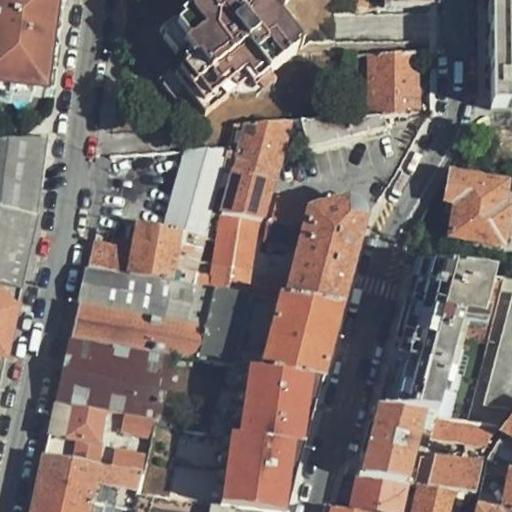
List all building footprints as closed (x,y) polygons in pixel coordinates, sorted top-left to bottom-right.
[(0,0),(0,94),(45,100),(57,0),(0,0)] [(57,0),(45,100),(52,101),(64,0),(57,0)] [(356,17),(356,9),(356,0),(184,0),(187,3),(190,0),(201,0),(209,9),(175,34),(173,31),(160,40),(166,46),(189,46),(187,54),(185,73),(181,101),(186,97),(204,119),(248,86),(255,95),(272,83),(269,76),(313,44),(336,45),(336,28),(337,16),(356,17)] [(356,0),(356,9),(367,9),(366,0),(356,0)] [(430,0),(388,0),(389,0),(385,0),(385,8),(430,8),(430,0)] [(511,0),(489,0),(489,8),(489,109),(511,109),(511,0)] [(189,46),(166,46),(177,61),(187,54),(189,46)] [(418,87),(417,57),(370,58),(370,118),(381,118),(418,116),(418,87)] [(174,107),(181,101),(185,73),(174,81),(172,79),(159,88),(174,107)] [(370,118),(298,122),(307,151),(385,129),(381,118),(370,118)] [(291,123),(248,125),(222,217),(262,221),(291,123)] [(0,209),(36,217),(47,140),(0,142),(0,209)] [(228,148),(185,152),(165,230),(181,232),(204,236),(228,148)] [(503,248),(509,212),(501,211),(505,187),(453,178),(450,202),(457,203),(454,221),(451,240),(503,248)] [(308,220),(310,214),(305,212),(307,205),(276,200),(269,222),(308,228),(308,220)] [(315,229),(360,237),(364,222),(356,213),(347,203),(310,214),(308,220),(308,228),(309,228),(315,229)] [(0,381),(36,217),(0,209),(0,381)] [(308,228),(269,222),(265,239),(304,245),(309,228),(308,228)] [(133,251),(93,245),(87,271),(170,283),(178,244),(181,232),(165,230),(138,226),(133,251)] [(351,273),(360,237),(315,229),(308,258),(302,257),(299,273),(303,275),(296,302),(342,310),(351,273)] [(178,244),(170,283),(194,287),(202,248),(178,244)] [(511,280),(415,268),(410,287),(404,310),(389,364),(382,390),(376,413),(499,428),(511,413),(511,280)] [(170,283),(87,271),(71,341),(175,359),(194,362),(214,289),(194,287),(170,283)] [(283,300),(290,301),(294,285),(258,278),(253,296),(283,300)] [(339,320),(342,310),(296,302),(290,301),(283,300),(267,359),(238,354),(253,296),(214,289),(194,362),(250,372),(321,387),(329,358),(332,348),(339,320)] [(175,359),(71,341),(56,407),(157,424),(175,359)] [(296,450),(301,451),(304,431),(309,433),(315,412),(321,387),(250,372),(239,441),(296,450)] [(157,424),(56,407),(44,459),(144,474),(156,428),(157,424)] [(499,428),(376,413),(368,442),(361,468),(358,480),(408,487),(419,440),(486,446),(486,444),(499,428)] [(511,422),(487,461),(511,471),(511,422)] [(222,509),(241,511),(288,511),(299,473),(293,472),(295,459),(296,450),(239,441),(232,440),(222,509)] [(299,473),(305,451),(301,451),(296,450),(295,459),(293,472),(299,473)] [(454,493),(474,496),(483,456),(460,452),(457,465),(421,461),(415,488),(421,489),(454,493)] [(135,511),(139,497),(144,474),(44,459),(32,511),(135,511)] [(511,511),(511,471),(487,461),(475,511),(511,511)] [(401,511),(408,487),(358,480),(356,486),(353,499),(351,506),(395,511),(401,511)] [(421,489),(414,511),(450,511),(454,493),(421,489)] [(208,511),(209,507),(139,497),(135,511),(208,511)]
